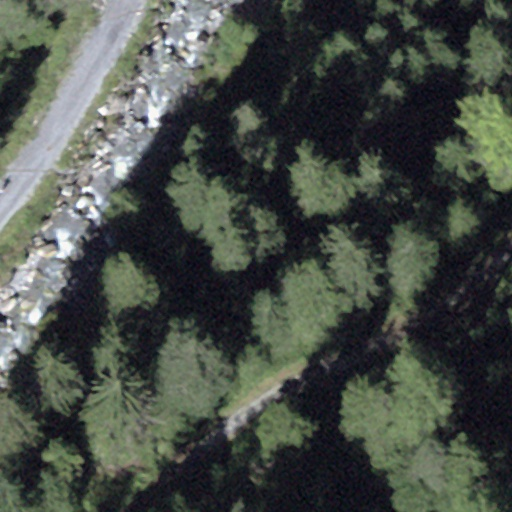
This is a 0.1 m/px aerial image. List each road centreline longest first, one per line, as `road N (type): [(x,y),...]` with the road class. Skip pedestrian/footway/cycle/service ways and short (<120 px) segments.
road 1 (track): [(112,511),(265,385),(440,308),(511,231)]
road 2 (track): [(126,0),(79,90),(0,204)]
